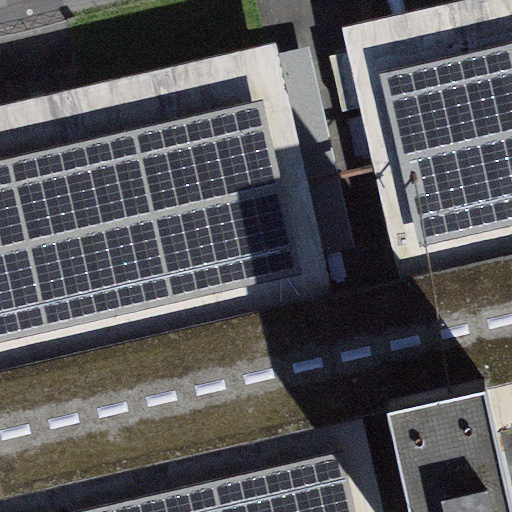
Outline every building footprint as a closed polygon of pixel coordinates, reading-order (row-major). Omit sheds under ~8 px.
[(511,0),(483,0),(341,33),(400,283),(511,258),(511,0)] [(319,47),(277,56),(303,165),(343,157),(319,47)] [(276,49),(0,110),(0,375),(334,297),(325,258),(310,195),(303,165),(277,56),(276,49)] [(347,186),(310,195),(325,258),(361,250),(347,186)] [(511,258),(400,283),(334,297),(0,375),(0,503),(362,421),(485,394),(511,387),(511,258)] [(511,387),(485,394),(487,402),(511,506),(511,387)] [(511,511),(511,506),(487,402),(388,424),(407,511),(511,511)] [(0,511),(384,511),(362,421),(0,503),(0,511)]
